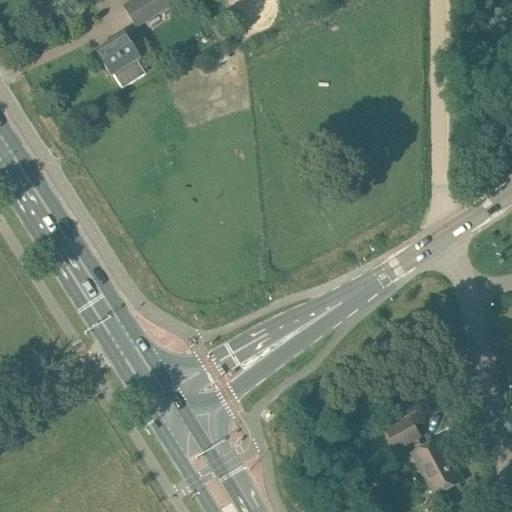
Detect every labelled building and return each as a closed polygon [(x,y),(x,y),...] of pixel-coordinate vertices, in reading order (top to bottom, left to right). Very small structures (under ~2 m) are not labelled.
[(175,0),(133,0),(121,8),(135,30),(178,4),(175,0)] [(122,36),(94,53),(111,79),(113,77),(122,90),(145,75),(137,63),(138,61),(137,59),(149,52),(141,38),(128,46),(122,36)] [(224,49),(205,60),(210,70),(230,60),(224,49)] [(386,432),(398,452),(422,437),(411,418),(386,432)] [(411,455),(435,502),(466,486),(442,439),(411,455)]
